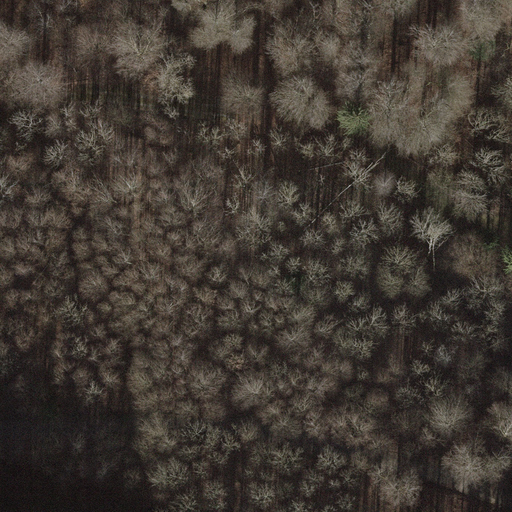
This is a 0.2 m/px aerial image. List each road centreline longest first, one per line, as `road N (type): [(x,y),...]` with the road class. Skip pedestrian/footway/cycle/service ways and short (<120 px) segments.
road 1 (track): [(0,432),(159,416),(290,433),(470,477),(511,496)]
road 2 (track): [(436,217),(398,162),(330,120),(81,94),(0,117)]
road 3 (track): [(511,335),(462,295),(436,217)]
